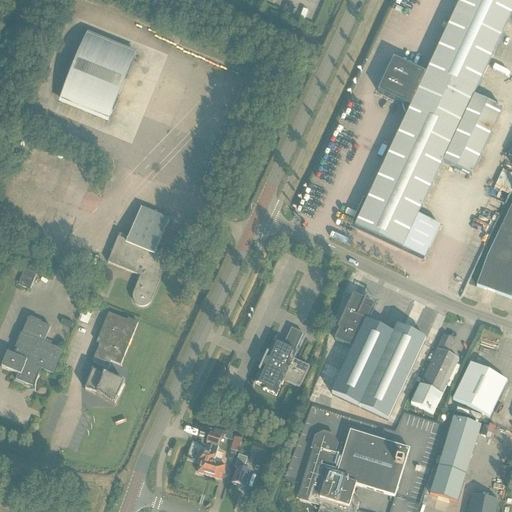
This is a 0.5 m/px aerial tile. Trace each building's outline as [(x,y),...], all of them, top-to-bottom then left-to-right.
[(411,108),(355,228),(402,250),(424,260),(440,227),(418,216),(443,163),(472,177),(503,110),(474,97),(511,13),(511,0),(461,0),(426,75),(394,59),(378,93),(411,108)] [(420,32),(422,26),(413,24),(416,15),(408,13),(403,27),(420,32)] [(61,99),(109,119),(134,58),(86,38),(61,99)] [(419,66),(421,61),(410,56),(408,61),(419,66)] [(376,143),(388,140),(386,134),(374,137),(376,143)] [(499,169),(494,183),(504,187),(510,173),(499,169)] [(511,205),(486,258),(476,287),(510,299),(511,299),(511,205)] [(479,207),(477,212),(490,217),(492,211),(479,207)] [(169,220),(142,208),(129,239),(120,235),(108,263),(141,277),(133,296),(133,298),(133,299),(134,301),(135,303),(136,304),(138,306),(140,307),(142,307),(144,307),(145,306),(146,306),(148,305),(150,303),(151,301),(162,272),(160,271),(167,254),(157,250),(169,220)] [(37,273),(25,269),(18,286),(30,291),(37,273)] [(389,419),(426,340),(398,327),(394,336),(366,323),(374,306),(365,302),(353,296),(337,330),(339,331),(335,341),(353,350),(333,393),(389,419)] [(77,321),(86,324),(90,314),(81,310),(77,321)] [(109,314),(97,343),(100,345),(93,363),(104,367),(101,375),(92,372),(85,390),(97,395),(114,408),(125,385),(105,377),(111,362),(121,366),(138,323),(128,319),(127,322),(109,314)] [(52,372),(61,351),(44,344),(51,328),(29,319),(16,349),(17,350),(14,356),(8,354),(2,368),(18,375),(16,381),(35,389),(35,391),(36,387),(37,382),(39,377),(38,378),(36,377),(40,367),(52,372)] [(294,353),(303,335),(291,329),(283,348),(274,344),(268,357),(267,357),(261,370),(262,370),(255,384),(264,388),(263,390),(276,396),(283,381),(299,388),(309,368),(293,360),(296,354),(294,353)] [(433,415),(459,361),(447,355),(453,341),(444,337),(437,350),(411,405),(433,415)] [(489,418),(507,382),(471,364),(453,400),(489,418)] [(454,419),(430,497),(456,504),(481,427),(454,419)] [(294,458),(303,460),(314,425),(305,422),(294,458)] [(338,443),(333,434),(323,431),(315,435),(311,448),(314,449),(301,492),(305,493),(302,501),(320,506),(318,511),(358,511),(360,505),(353,496),(356,486),(394,498),(409,451),(350,433),(343,456),(335,453),(338,443)] [(221,436),(210,433),(206,443),(218,446),(221,436)] [(238,453),(242,440),(234,438),(230,451),(238,453)] [(198,473),(209,477),(219,447),(212,445),(209,454),(201,451),(198,462),(201,463),(198,473)] [(223,453),(218,451),(209,477),(221,481),(225,466),(218,464),(220,456),(221,457),(223,453)] [(238,486),(238,488),(241,489),(243,488),(244,488),(250,473),(244,471),(247,459),(239,456),(234,469),(237,470),(232,484),(238,486)] [(430,468),(416,464),(414,470),(428,474),(430,468)] [(495,511),(498,502),(472,496),(468,511),(495,511)]
